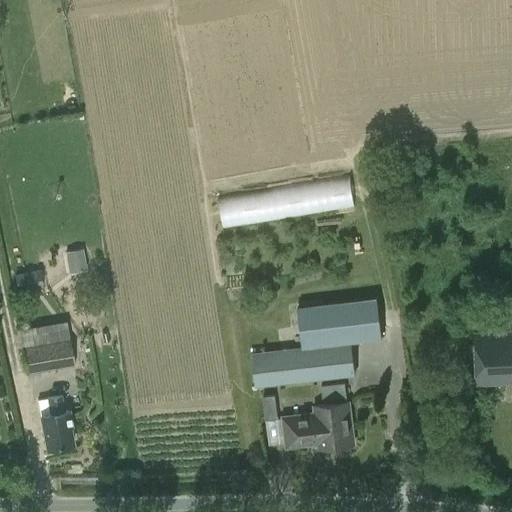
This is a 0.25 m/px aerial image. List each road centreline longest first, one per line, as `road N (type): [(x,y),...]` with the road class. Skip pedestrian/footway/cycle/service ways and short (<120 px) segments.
road 1 (unclassified): [(0,505),(397,511)]
road 2 (track): [(0,294),(40,505)]
